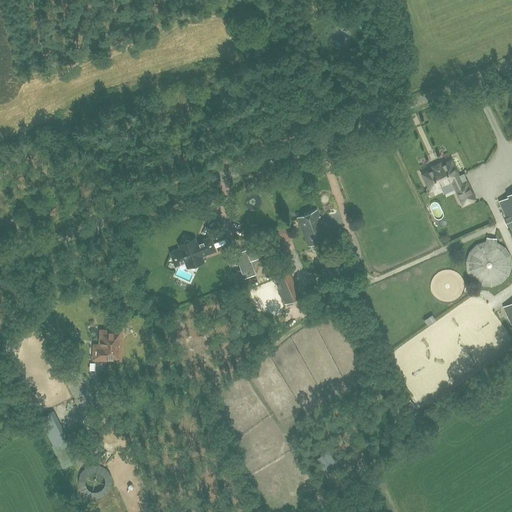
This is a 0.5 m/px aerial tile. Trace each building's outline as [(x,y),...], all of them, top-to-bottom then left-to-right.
[(430,191),(450,181),(462,207),(477,200),(468,180),(466,181),(463,174),(459,176),(451,160),(441,165),(440,163),(432,167),(433,169),(422,174),(430,191)] [(511,325),(511,193),(508,195),(509,197),(499,202),(511,229),(511,304),(504,309),(511,325)] [(308,246),(310,245),(312,251),(318,253),(322,251),(324,246),(330,244),(328,238),(317,210),(297,218),(308,246)] [(492,287),(501,283),(508,276),(511,266),(511,256),(505,247),(496,242),(497,238),(486,237),(486,241),(476,244),(469,252),(466,261),(467,272),(473,280),(481,286),(492,287)] [(214,250),(210,238),(201,241),(201,243),(197,244),(186,239),(184,244),(180,245),(182,249),(175,251),(173,256),(175,261),(179,263),(186,261),(186,262),(196,266),(198,261),(202,260),(200,255),(214,250)] [(250,257),(261,252),(258,243),(246,248),(250,257)] [(268,264),(285,303),(297,298),(301,297),(284,257),(268,264)] [(245,280),(245,277),(241,269),(233,272),(237,283),(245,280)] [(23,308),(36,307),(36,299),(22,300),(23,308)] [(121,359),(121,351),(120,351),(120,332),(109,331),(109,330),(100,330),(100,358),(111,359),(121,359)] [(410,400),(404,404),(400,407),(409,418),(410,417),(415,414),(418,411),(410,400)] [(66,437),(54,411),(41,418),(53,444),(52,444),(64,467),(89,454),(78,432),(66,437)]
